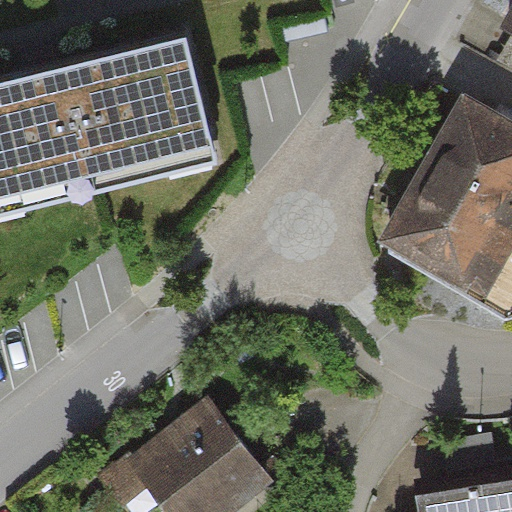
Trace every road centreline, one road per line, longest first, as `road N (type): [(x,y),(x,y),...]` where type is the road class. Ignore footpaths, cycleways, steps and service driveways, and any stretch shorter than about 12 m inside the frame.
road 1 (residential): [(298,233),(0,467)]
road 2 (residential): [(440,0),(298,233)]
road 3 (residential): [(298,233),(402,341),(443,359),(511,369)]
road 4 (track): [(350,511),(367,466),(443,359)]
